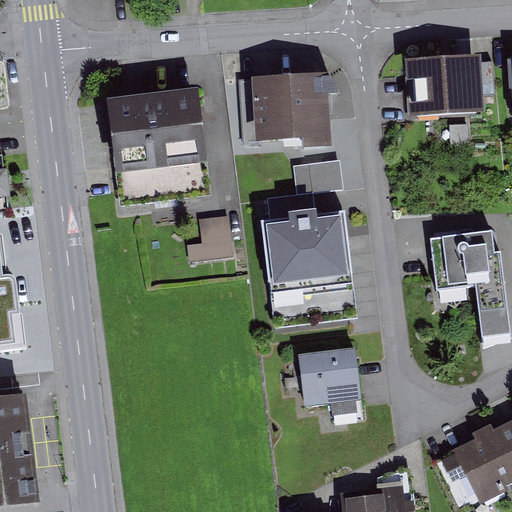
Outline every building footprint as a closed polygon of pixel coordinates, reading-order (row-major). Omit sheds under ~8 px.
[(477,66),(411,70),(414,117),(480,113),(477,66)] [(321,85),(259,88),(262,142),(325,138),(321,85)] [(200,101),(114,111),(121,173),(207,164),(200,101)] [(232,218),(194,224),(198,258),(237,252),(232,218)] [(343,218),(264,228),(276,328),(355,318),(343,218)] [(491,236),(432,243),(438,293),(477,289),(484,349),(510,346),(509,340),(499,258),(494,258),(491,236)] [(5,287),(0,243),(0,357),(22,355),(14,286),(5,287)] [(360,348),(308,354),(314,403),(338,400),(341,420),(369,417),(360,348)] [(29,391),(0,394),(0,500),(41,496),(29,391)] [(511,430),(446,462),(454,480),(468,473),(482,503),(504,493),(501,486),(511,480),(511,430)] [(352,508),(352,511),(415,511),(413,488),(351,495),(352,508)]
